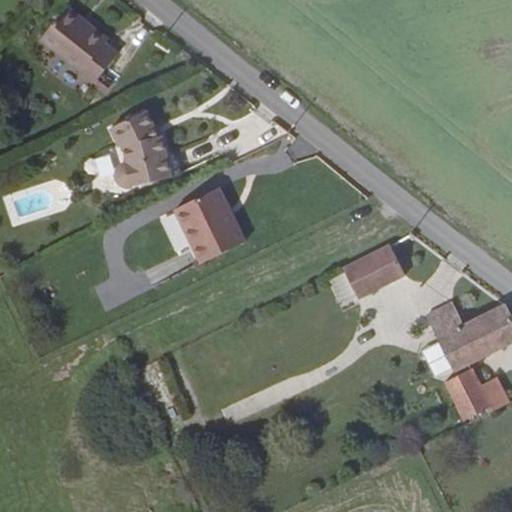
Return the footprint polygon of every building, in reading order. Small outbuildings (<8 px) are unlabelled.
[(107,42),(68,10),(42,42),(91,81),(112,56),(102,48),(107,42)] [(157,136),(152,116),(113,126),(118,146),(123,145),(128,163),(122,173),(121,182),(129,191),(138,193),(178,182),(167,139),(156,142),(155,137),(157,136)] [(245,241),(221,191),(175,212),(199,263),(245,241)] [(343,265),(357,299),(391,284),(386,271),(400,265),(391,245),(343,265)] [(391,284),(405,278),(400,265),(386,271),(391,284)] [(438,364),(444,377),(511,342),(511,318),(511,320),(504,307),(457,331),(444,305),(423,315),(446,360),(438,364)] [(491,406),(495,413),(511,404),(511,401),(501,378),(481,387),(473,370),(449,381),(466,418),(491,406)] [(100,479),(92,483),(104,511),(109,511),(113,511),(100,479)]
